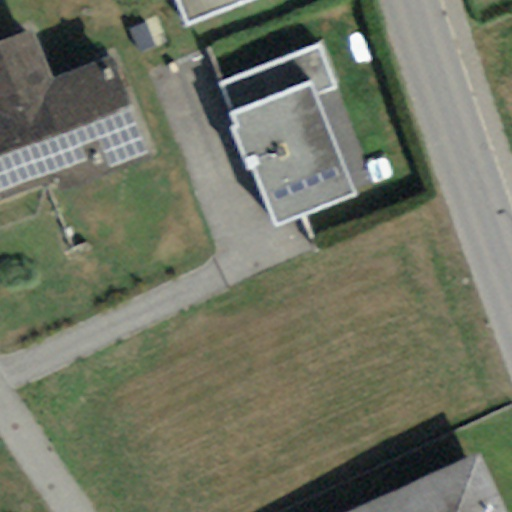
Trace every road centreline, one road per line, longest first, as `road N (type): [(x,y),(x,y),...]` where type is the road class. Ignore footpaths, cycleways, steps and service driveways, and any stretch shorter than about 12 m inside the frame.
road 1 (secondary): [(511,298),(411,0)]
road 2 (residential): [(0,400),(73,511)]
